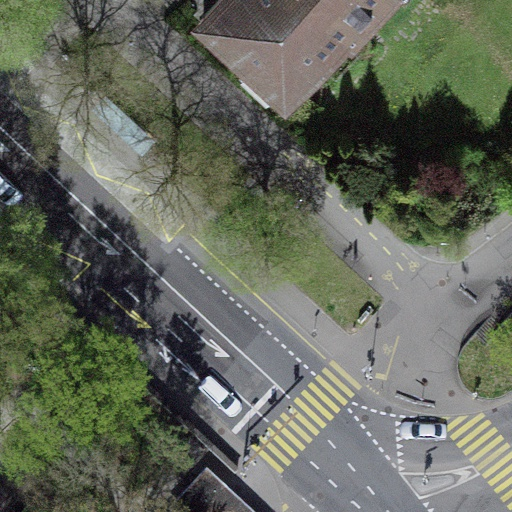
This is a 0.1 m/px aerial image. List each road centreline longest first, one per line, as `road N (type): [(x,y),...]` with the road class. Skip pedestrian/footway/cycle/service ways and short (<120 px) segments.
road 1 (primary): [(379,511),(300,424),(0,144)]
road 2 (residential): [(511,259),(431,329),(410,389),(395,511)]
